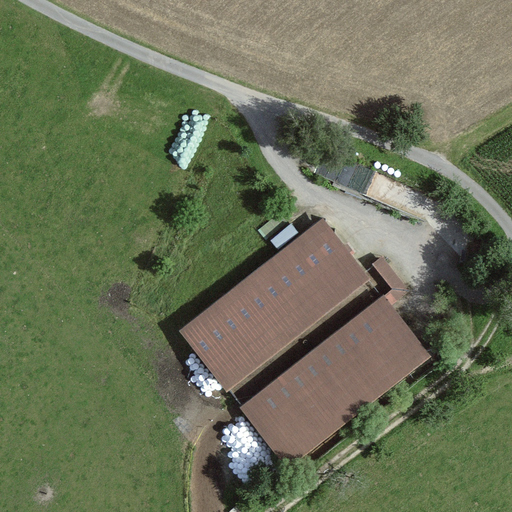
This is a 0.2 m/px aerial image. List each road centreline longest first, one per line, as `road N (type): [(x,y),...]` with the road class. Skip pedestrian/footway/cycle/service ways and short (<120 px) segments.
road 1 (track): [(29,0),(147,55),(431,161),(469,186),(511,233)]
road 2 (track): [(271,511),(458,368),(493,318),(511,257)]
